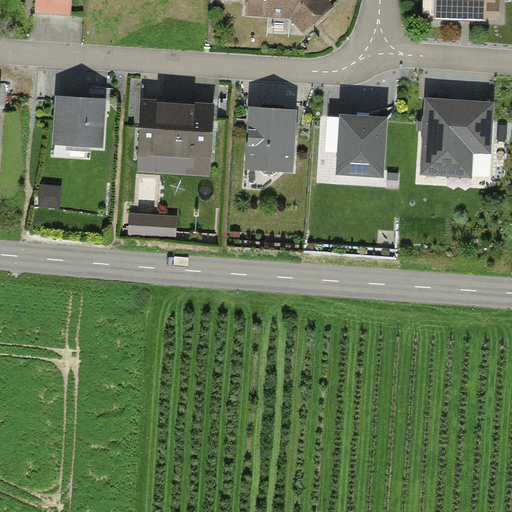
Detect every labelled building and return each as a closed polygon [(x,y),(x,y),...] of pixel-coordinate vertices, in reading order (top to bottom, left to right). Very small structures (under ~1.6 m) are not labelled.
[(30,0),(30,18),(70,20),(70,0),(30,0)] [(325,0),(240,0),(240,18),(287,19),(300,33),(330,5),(325,0)] [(487,0),(425,0),(425,18),(487,21),(487,0)] [(107,95),(56,92),(53,143),(104,146),(107,95)] [(495,100),(427,95),(422,173),(473,176),(475,152),(491,153),(495,100)] [(297,106),(249,103),(245,167),(293,170),(297,106)] [(213,112),(143,107),(140,154),(209,159),(213,112)] [(389,112),(341,109),(337,171),(385,175),(389,112)] [(176,219),(133,217),(132,233),(175,235),(176,219)]
